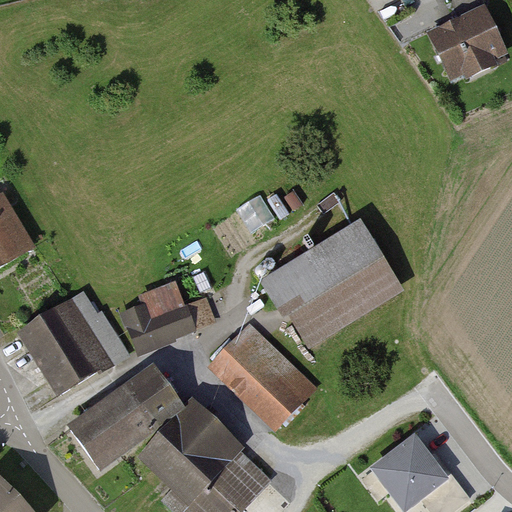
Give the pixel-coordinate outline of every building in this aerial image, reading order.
[(511,41),(494,7),(432,39),(458,89),(511,60),(511,41)] [(0,202),(0,269),(29,253),(0,202)] [(414,291),(373,222),(269,282),(310,352),(414,291)] [(128,317),(142,353),(215,325),(201,290),(128,317)] [(84,296),(23,335),(62,396),(123,357),(84,296)] [(319,386),(251,327),(214,370),(281,429),(319,386)] [(196,409),(166,367),(72,433),(102,475),(196,409)] [(200,406),(146,461),(178,493),(167,505),(174,511),(255,511),(281,486),(200,406)] [(451,475),(416,430),(370,465),(406,510),(451,475)] [(0,511),(40,511),(5,475),(0,480),(0,511)]
